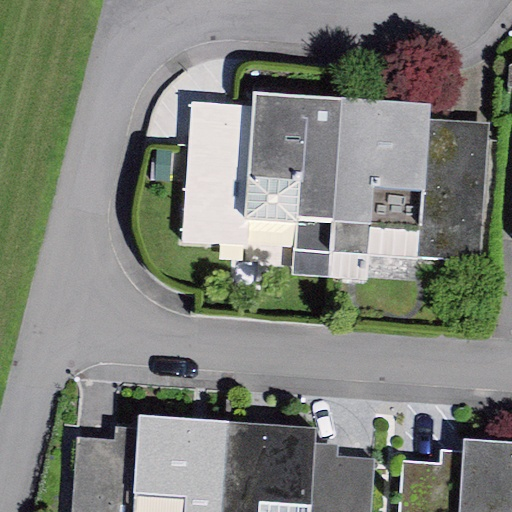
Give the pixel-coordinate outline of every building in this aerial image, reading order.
[(342,107),(257,101),(257,110),(246,249),(295,253),(293,278),(330,281),(342,107)] [(246,249),(257,110),(194,105),(183,244),(246,249)] [(428,114),(342,107),(330,281),(368,283),(370,258),(419,262),(427,123),(428,114)] [(490,127),(427,123),(419,262),(481,265),(490,127)] [(225,511),(231,425),(139,419),(138,431),(133,511),(225,511)] [(323,430),(231,425),(225,511),(318,511),(322,446),(323,430)] [(133,511),(138,431),(118,430),(116,447),(79,444),(73,511),(133,511)] [(341,446),(322,446),(318,511),(371,511),(374,465),(341,463),(341,446)] [(511,511),(511,448),(467,446),(468,455),(463,511),(511,511)] [(463,511),(468,455),(443,453),(441,469),(408,466),(404,511),(463,511)]
